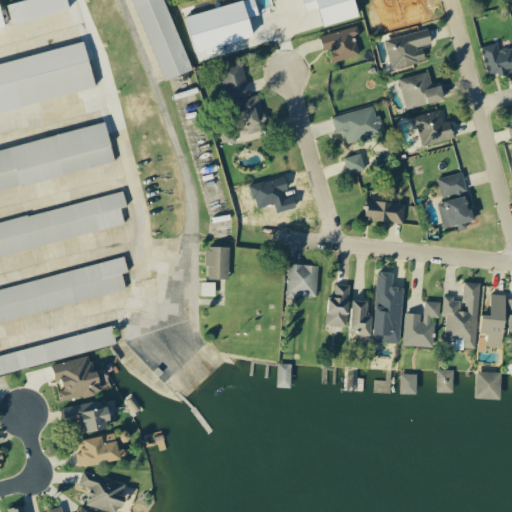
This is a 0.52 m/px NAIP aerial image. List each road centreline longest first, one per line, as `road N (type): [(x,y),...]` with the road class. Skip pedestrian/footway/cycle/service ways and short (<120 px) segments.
road 1 (residential): [(181,329),(183,181),(116,0)]
road 2 (residential): [(511,225),(450,0)]
road 3 (residential): [(284,230),(511,261)]
road 4 (residential): [(345,239),(289,72)]
